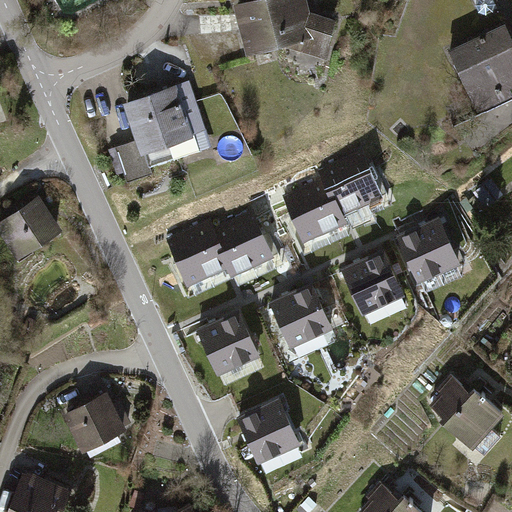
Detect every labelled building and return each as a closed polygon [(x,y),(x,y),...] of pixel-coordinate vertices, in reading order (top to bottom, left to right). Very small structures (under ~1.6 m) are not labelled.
[(251,0),(239,4),(252,50),(286,41),(332,62),(344,17),(316,9),(313,0),(251,0)] [(511,27),(457,52),(481,107),(511,92),(511,27)] [(195,74),(127,98),(151,165),(219,141),(195,74)] [(325,179),(339,211),(380,194),(362,153),(322,171),(325,179)] [(285,196),(303,236),(343,219),(339,211),(325,179),(285,196)] [(511,189),(505,180),(478,201),(484,210),(492,204),(496,208),(510,198),(507,193),(511,189)] [(63,225),(40,193),(0,220),(0,229),(19,256),(63,225)] [(254,212),(214,229),(228,262),(232,270),(272,253),(254,212)] [(418,277),(460,257),(439,214),(397,234),(418,277)] [(211,222),(171,239),(188,279),(228,262),(214,229),(211,222)] [(361,309),(404,289),(383,246),(341,265),(361,309)] [(31,273),(43,310),(78,298),(65,261),(31,273)] [(291,344),(334,324),(313,281),(271,301),(291,344)] [(217,371),(259,352),(239,308),(197,328),(217,371)] [(424,412),(475,452),(503,418),(452,377),(424,412)] [(132,424),(113,388),(68,412),(87,447),(132,424)] [(257,455),(300,435),(279,392),(237,412),(257,455)] [(62,511),(71,483),(26,469),(12,511),(62,511)] [(418,511),(386,486),(364,511),(418,511)] [(172,509),(172,511),(205,511),(194,497),(184,506),(172,509)]
